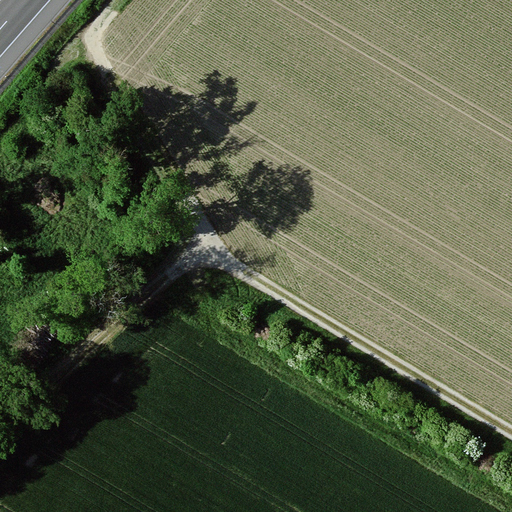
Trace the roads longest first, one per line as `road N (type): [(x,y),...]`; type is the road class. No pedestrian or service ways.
road 1 (track): [(111,10),(95,34),(100,59),(225,258),(511,431)]
road 2 (track): [(0,431),(211,243)]
